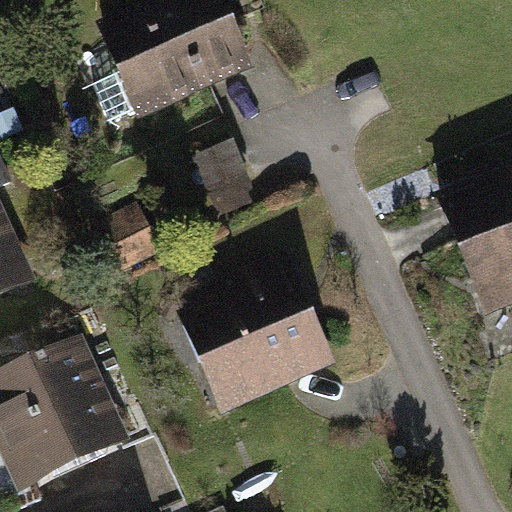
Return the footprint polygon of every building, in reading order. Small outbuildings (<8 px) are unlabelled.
[(224,0),(172,0),(109,27),(143,108),(251,62),(224,0)] [(244,147),(200,159),(215,209),(258,197),(244,147)] [(511,176),(450,200),(489,301),(511,292),(511,176)] [(280,252),(173,299),(223,410),(330,362),(280,252)] [(0,279),(0,313),(12,308),(0,279)] [(58,336),(0,360),(0,484),(5,496),(108,451),(58,336)]
